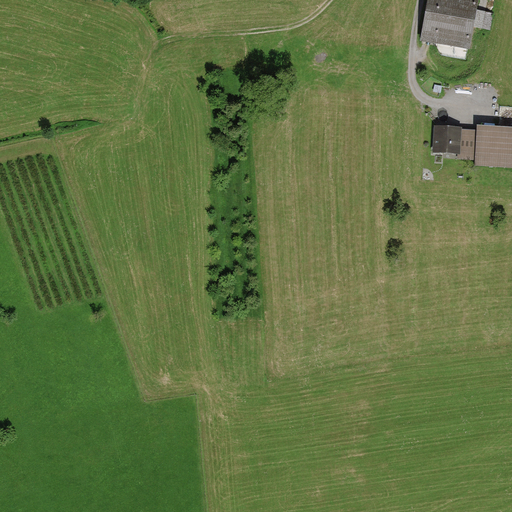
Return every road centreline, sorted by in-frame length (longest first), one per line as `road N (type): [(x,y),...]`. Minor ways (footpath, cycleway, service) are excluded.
road 1 (track): [(421,0),(411,76),(416,99),(430,109),(486,110),(507,71),(511,37)]
road 2 (track): [(159,42),(286,28),(330,0)]
